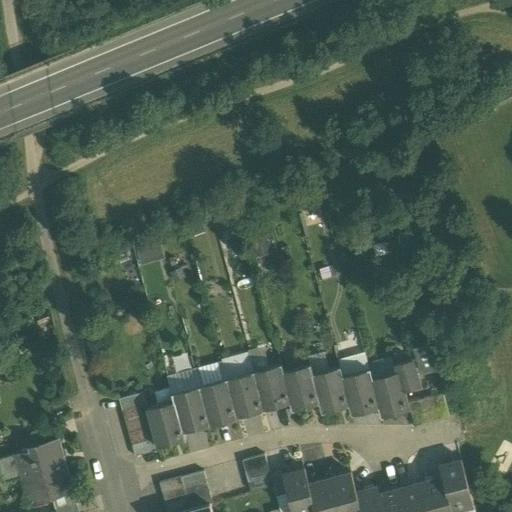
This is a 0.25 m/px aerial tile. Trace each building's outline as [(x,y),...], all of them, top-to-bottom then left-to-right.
[(161,244),(140,249),(143,261),(164,256),(161,244)] [(365,354),(346,358),(349,372),(368,367),(365,354)] [(412,358),(396,363),(398,370),(399,370),(405,389),(419,385),(412,358)] [(280,363),(253,370),(264,409),(291,402),(283,371),(280,363)] [(310,363),(283,371),(291,402),(293,409),(320,402),(312,373),(310,363)] [(339,366),(312,373),(320,402),(323,411),(350,404),(342,375),(339,366)] [(369,368),(342,375),(350,404),(352,414),(379,407),(371,378),(369,368)] [(195,369),(179,373),(184,389),(199,385),(195,369)] [(253,370),(226,378),(237,416),(264,409),(253,370)] [(398,370),(371,378),(379,407),(382,416),(410,409),(408,403),(405,389),(399,370),(398,370)] [(226,378),(199,385),(210,423),(237,416),(226,378)] [(210,423),(199,385),(184,389),(172,392),(174,400),(183,431),(210,423)] [(142,392),(119,398),(122,410),(145,403),(142,392)] [(443,393),(431,396),(438,419),(449,416),(443,393)] [(438,419),(431,396),(420,399),(426,422),(438,419)] [(420,399),(408,403),(410,409),(415,425),(426,422),(420,399)] [(174,400),(147,408),(148,415),(152,427),(155,438),(157,446),(185,438),(183,431),(174,400)] [(145,403),(122,410),(125,421),(148,415),(147,408),(145,403)] [(148,415),(125,421),(129,433),(152,427),(148,415)] [(55,422),(31,432),(34,443),(56,437),(57,440),(60,439),(55,422)] [(152,427),(129,433),(132,444),(155,438),(152,427)] [(34,443),(27,445),(29,452),(20,454),(19,452),(0,457),(0,468),(4,482),(21,477),(28,504),(52,498),(74,492),(66,462),(63,463),(57,440),(56,437),(34,443)] [(155,438),(132,444),(135,456),(158,450),(157,446),(155,438)] [(265,454),(242,460),(245,470),(267,464),(265,454)] [(461,459),(439,464),(442,476),(451,510),(473,504),(461,459)] [(267,464),(245,470),(248,481),(270,475),(270,473),(267,464)] [(315,511),(308,483),(304,468),(283,474),(288,493),(292,511),(315,511)] [(204,470),(181,477),(184,487),(207,481),(204,470)] [(282,470),(270,473),(273,485),(276,496),(288,493),(283,474),(282,470)] [(350,472),(329,478),(338,511),(361,511),(356,492),(350,472)] [(270,475),(248,481),(251,492),(273,485),(270,475)] [(442,476),(421,482),(429,511),(452,511),(451,510),(442,476)] [(181,477),(159,482),(162,493),(184,487),(181,477)] [(338,511),(329,478),(308,483),(315,511),(338,511)] [(207,481),(184,487),(187,497),(209,491),(207,481)] [(429,511),(421,482),(400,488),(406,511),(429,511)] [(377,486),(356,492),(361,511),(383,511),(379,494),(377,486)] [(184,487),(162,493),(165,503),(187,497),(184,487)] [(406,511),(400,488),(379,494),(383,511),(406,511)] [(209,491),(187,497),(190,508),(209,502),(212,502),(209,491)] [(74,492),(52,498),(55,509),(77,503),(74,492)] [(292,511),(288,493),(276,496),(280,511),(292,511)] [(187,497),(165,503),(167,511),(174,511),(189,508),(187,497)] [(174,511),(212,511),(209,502),(190,508),(189,508),(174,511)] [(79,511),(77,503),(55,509),(56,511),(79,511)]
